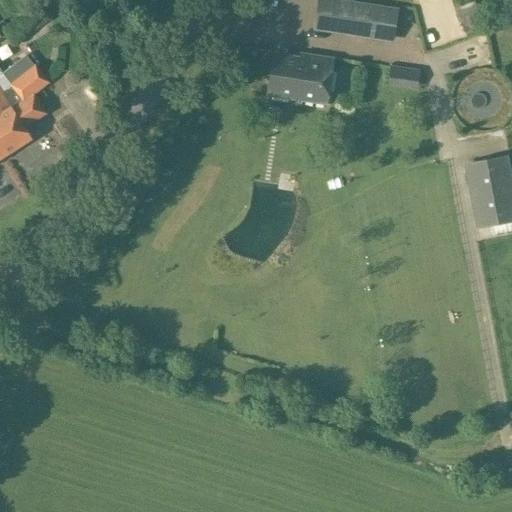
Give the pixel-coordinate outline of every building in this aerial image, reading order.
[(317,0),(313,30),(394,42),(399,9),(340,0),(317,0)] [(480,27),(477,21),(482,19),(474,2),(455,12),(462,28),(465,34),(480,27)] [(15,43),(49,20),(40,6),(5,28),(15,43)] [(0,69),(0,38),(1,38),(0,36),(0,159),(30,140),(24,130),(47,114),(34,95),(49,83),(35,65),(34,66),(26,56),(8,71),(5,67),(0,70),(0,69)] [(325,105),(332,61),(300,56),(300,59),(273,55),(267,95),(325,105)] [(387,65),(386,83),(417,87),(419,68),(387,65)] [(505,95),(482,82),(466,108),(489,122),(505,95)] [(464,164),(476,230),(511,224),(511,180),(508,156),(464,164)]
